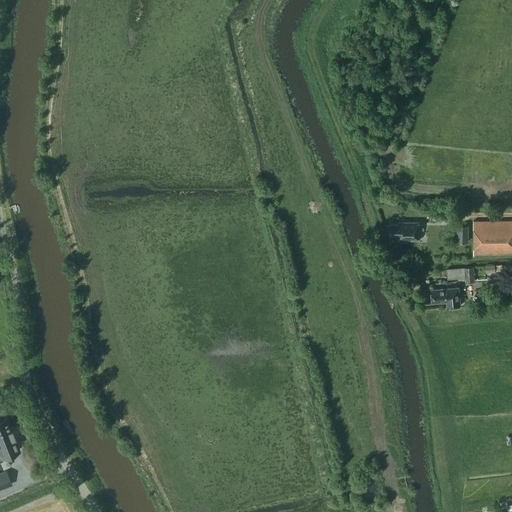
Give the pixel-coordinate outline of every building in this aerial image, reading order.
[(511,253),(511,220),(474,221),(474,254),(511,253)] [(391,223),(391,235),(399,235),(399,239),(419,239),(419,221),(399,221),(399,223),(391,223)] [(457,241),(468,241),(467,226),(457,226),(457,241)] [(495,264),(485,265),(486,272),(496,271),(496,270),(495,265),(495,264)] [(465,266),(447,268),(447,278),(465,277),(466,282),(475,281),(473,267),(465,267),(465,266)] [(461,286),(452,287),(431,289),(433,302),(449,300),(450,306),(462,305),(461,286)] [(0,451),(2,456),(18,450),(15,443),(8,424),(5,418),(0,420),(0,451)] [(21,468),(30,464),(26,455),(17,459),(21,468)] [(6,471),(0,473),(0,487),(11,484),(11,483),(1,487),(0,483),(0,473),(6,472),(6,471)]
